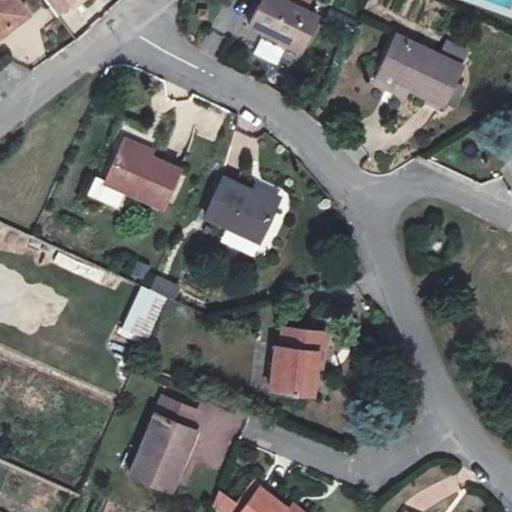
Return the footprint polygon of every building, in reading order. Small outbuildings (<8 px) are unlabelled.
[(0,0),(0,34),(23,18),(10,0),(0,0)] [(70,0),(47,0),(59,16),(73,4),(70,0)] [(305,1),(302,0),(274,0),(256,34),(291,52),(286,61),(308,71),(329,26),(301,10),(305,1)] [(471,75),(405,45),(390,77),(420,90),(418,96),(453,113),(471,75)] [(125,130),(120,142),(150,154),(155,143),(125,130)] [(150,154),(120,142),(104,179),(97,176),(91,190),(116,203),(124,189),(161,207),(180,168),(150,154)] [(211,207),(230,217),(264,233),(279,198),(253,184),(227,170),(211,207)] [(257,176),(253,184),(279,198),(283,188),(257,176)] [(258,248),(264,233),(230,217),(224,232),(258,248)] [(150,285),(162,291),(169,278),(156,271),(150,285)] [(169,278),(162,291),(169,293),(176,296),(182,283),(169,278)] [(119,334),(146,345),(165,296),(138,286),(119,334)] [(322,338),(324,320),(284,313),(281,331),(270,330),(263,377),(305,384),(310,354),(309,336),(322,338)] [(319,355),(322,338),(309,336),(310,354),(319,355)] [(157,392),(150,407),(124,473),(165,490),(192,425),(187,423),(194,407),(157,392)] [(187,459),(222,472),(243,414),(208,401),(187,459)] [(298,511),(258,486),(245,506),(223,490),(212,506),(221,511),(298,511)]
